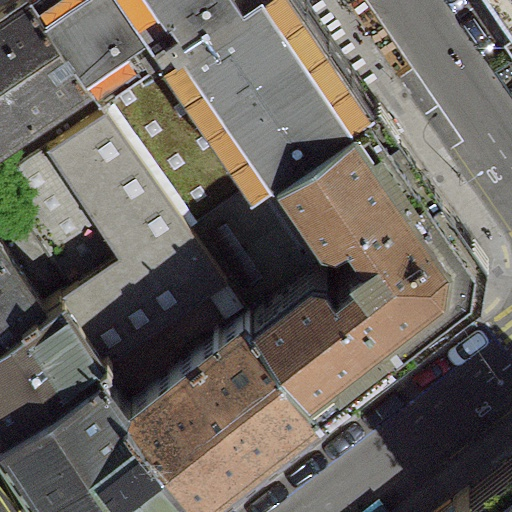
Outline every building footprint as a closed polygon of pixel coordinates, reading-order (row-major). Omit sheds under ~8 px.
[(36,0),(13,0),(0,9),(0,140),(91,80),(83,70),(36,0)] [(36,0),(83,70),(151,24),(135,0),(36,0)] [(168,48),(259,179),(278,166),(376,99),(309,0),(135,0),(151,24),(168,48)] [(168,48),(151,24),(83,70),(91,80),(101,93),(168,48)] [(192,225),(259,179),(168,48),(101,93),(108,104),(192,225)] [(316,264),(252,313),(325,409),(462,303),(457,297),(472,286),(477,256),(467,240),(473,237),(376,99),(278,166),(325,233),(338,236),(351,227),(364,248),(352,257),(358,264),(340,278),(331,266),(316,264)] [(192,225),(108,104),(48,145),(120,251),(68,288),(63,292),(108,360),(229,278),(192,225)] [(120,251),(48,145),(0,175),(0,186),(68,288),(120,251)] [(0,333),(47,303),(0,234),(0,333)] [(63,292),(47,303),(0,333),(0,431),(0,432),(100,365),(108,360),(63,292)] [(250,310),(128,403),(202,504),(325,409),(252,313),(250,310)] [(128,403),(100,365),(0,432),(53,511),(190,511),(202,504),(128,403)] [(511,511),(511,453),(454,497),(465,511),(511,511)] [(465,511),(454,497),(434,511),(465,511)]
